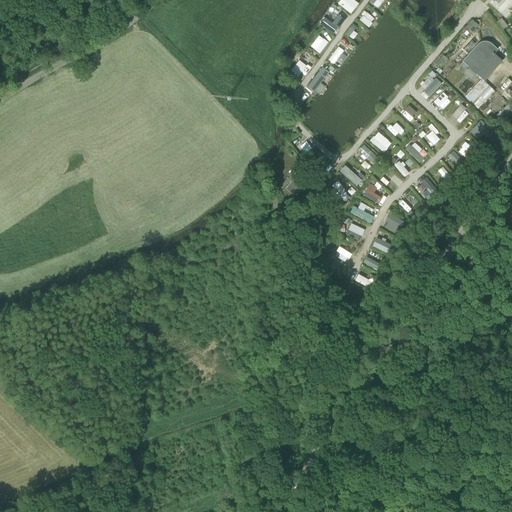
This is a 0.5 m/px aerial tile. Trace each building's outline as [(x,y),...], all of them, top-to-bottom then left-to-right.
[(349,0),(342,0),(338,5),(349,13),(356,5),(349,0)] [(485,0),(496,11),(506,0),(500,0),(495,5),(490,0),(485,0)] [(511,11),(511,0),(506,0),(496,11),(505,19),(511,11)] [(357,19),(367,28),(374,19),(364,11),(357,19)] [(350,23),(344,33),(352,39),(356,33),(351,31),(354,26),(350,23)] [(480,43),(477,46),(468,56),(462,62),(469,68),(475,74),(493,55),(497,50),(491,45),(488,43),(483,43),(480,43)] [(335,46),(326,60),(333,65),(342,51),(335,46)] [(493,55),(475,74),(476,75),(481,80),(483,81),(500,62),(493,55)] [(458,67),(464,73),(469,68),(462,62),(458,67)] [(311,94),(327,72),(320,66),(303,88),(311,94)] [(475,74),(469,68),(464,73),(471,79),(476,75),(475,74)] [(427,98),(440,84),(434,78),(432,80),(427,76),(416,89),(427,98)] [(486,88),(488,86),(483,81),(481,80),(479,82),(486,88)] [(472,104),(472,103),(486,88),(479,82),(465,97),(472,104)] [(488,86),(486,88),(472,103),(478,109),(494,91),(488,86)] [(446,106),(454,98),(445,89),(437,97),(446,106)] [(410,118),(415,112),(406,105),(401,110),(410,118)] [(455,106),(452,118),(463,121),(466,109),(455,106)] [(387,128),(394,137),(402,130),(395,121),(387,128)] [(417,134),(421,138),(430,131),(433,134),(436,132),(430,124),(417,134)] [(382,152),(390,144),(377,131),(369,139),(382,152)] [(433,131),(425,135),(430,145),(438,142),(433,131)] [(412,142),(405,150),(419,162),(427,154),(412,142)] [(358,150),(374,164),(379,159),(363,144),(358,150)] [(402,177),(408,172),(398,160),(393,165),(402,177)] [(336,171),(355,187),(363,178),(344,162),(336,171)] [(389,190),(393,185),(381,174),(376,178),(389,190)] [(289,185),(299,193),(307,183),(297,175),(289,185)] [(342,203),(349,198),(338,180),(330,185),(342,203)] [(376,203),(380,197),(373,193),(376,187),(367,183),(361,195),(376,203)] [(356,208),(352,206),(348,213),(369,223),(373,217),(362,211),(365,205),(360,202),(356,208)] [(363,211),(372,216),(375,210),(366,206),(363,211)] [(359,240),(364,229),(350,223),(345,234),(359,240)] [(386,253),(391,242),(378,236),(373,247),(386,253)]
